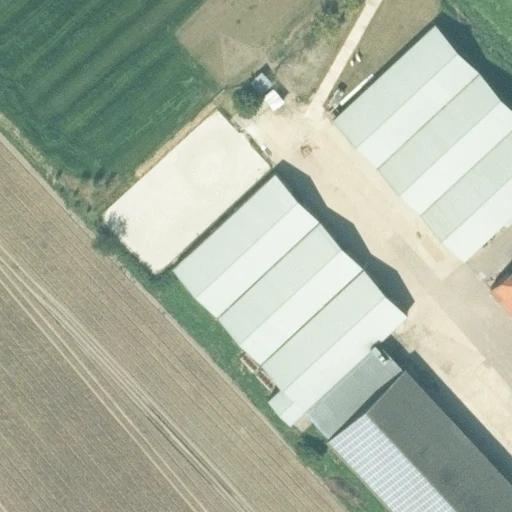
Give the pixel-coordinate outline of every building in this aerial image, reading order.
[(511,106),(434,22),(331,117),(461,258),(511,210),(511,265),(488,288),(511,313),(511,106)] [(283,96),(297,111),(307,103),(293,87),(283,96)] [(222,152),(241,171),(250,162),(231,143),(222,152)] [(265,397),(287,420),(404,311),(273,170),(170,265),(280,383),(265,397)] [(470,399),(509,442),(511,439),(511,370),(502,359),(480,378),(486,384),(470,399)] [(511,511),(511,484),(402,366),(326,435),(397,511),(511,511)]
